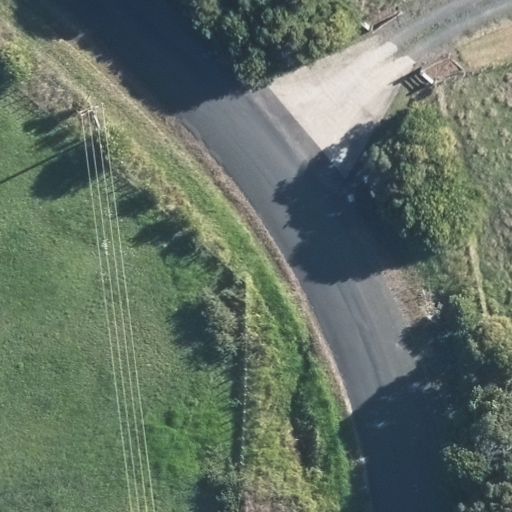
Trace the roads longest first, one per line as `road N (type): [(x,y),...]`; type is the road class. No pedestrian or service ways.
road 1 (unclassified): [(25,0),(228,165),(363,325),(411,511)]
road 2 (unknown): [(228,165),(405,48),(469,13),(511,1)]
